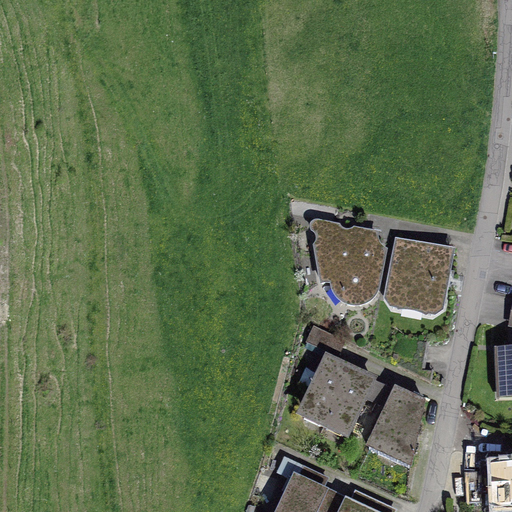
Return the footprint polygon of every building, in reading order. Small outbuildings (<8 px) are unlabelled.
[(315,241),(311,248),(318,285),(328,284),(332,294),(340,304),(354,309),(368,303),(378,292),(386,251),(380,248),(377,241),(376,233),(354,229),(347,233),(339,231),(335,224),(317,222),(310,225),(308,231),(313,236),(315,241)] [(457,253),(398,241),(386,301),(390,310),(433,320),(445,315),(457,253)] [(346,343),(314,328),(307,343),(339,359),(346,343)] [(402,339),(398,351),(424,357),(427,344),(402,339)] [(511,347),(493,348),(495,398),(511,397),(511,347)] [(421,375),(424,357),(398,351),(394,366),(421,375)] [(326,423),(350,371),(326,360),(302,412),(326,423)] [(350,371),(326,423),(354,436),(378,384),(350,371)] [(411,469),(426,402),(395,388),(364,448),(411,469)] [(511,511),(511,462),(493,463),(494,511),(511,511)] [(301,481),(293,477),(277,511),(343,511),(348,501),(326,491),(329,483),(305,472),(301,481)] [(371,511),(375,504),(363,499),(360,506),(348,501),(343,511),(371,511)]
